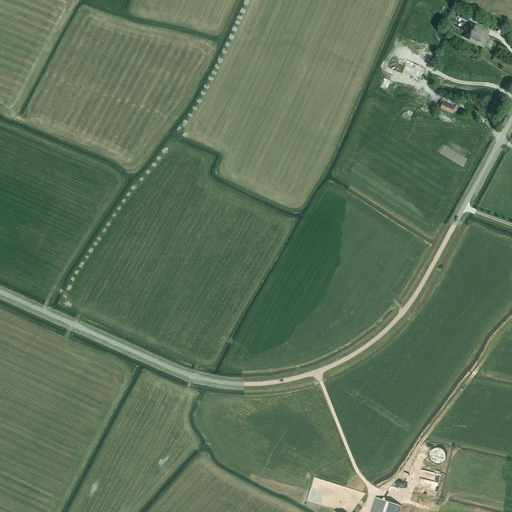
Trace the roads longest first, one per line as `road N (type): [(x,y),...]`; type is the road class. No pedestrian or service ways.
road 1 (tertiary): [(0,291),(187,374),(244,384),(306,375),(354,354),(396,319),(511,118)]
road 2 (track): [(379,492),(486,357)]
